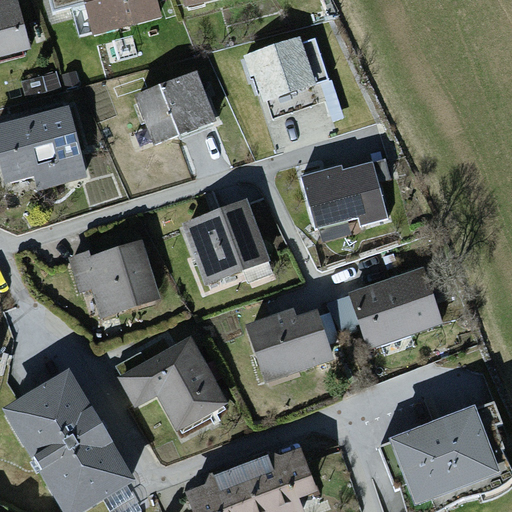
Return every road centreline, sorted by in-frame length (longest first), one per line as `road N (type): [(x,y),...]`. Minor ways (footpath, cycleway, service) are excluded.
road 1 (residential): [(0,254),(29,316),(87,371),(153,484),(342,430),(370,511)]
road 2 (residential): [(0,250),(249,177)]
road 3 (residential): [(249,177),(268,184),(319,287),(393,261)]
